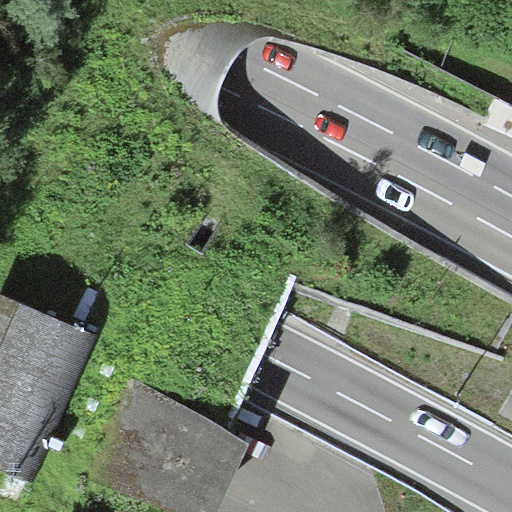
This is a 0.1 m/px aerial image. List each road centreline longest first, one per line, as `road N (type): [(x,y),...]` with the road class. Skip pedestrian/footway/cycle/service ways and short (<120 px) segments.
road 1 (motorway): [(0,221),(511,485)]
road 2 (motorway): [(511,216),(87,0)]
